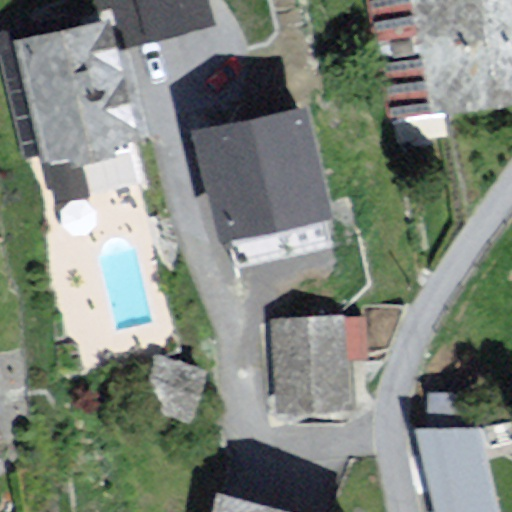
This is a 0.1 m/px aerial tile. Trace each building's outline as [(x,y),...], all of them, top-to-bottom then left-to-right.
[(112,0),(76,0),(9,21),(50,151),(150,120),(112,0)] [(213,19),(212,0),(132,0),(133,22),(213,19)] [(511,0),(400,0),(424,121),(511,104),(511,0)] [(371,116),(261,136),(286,281),(397,261),(371,116)] [(347,315),(265,322),(273,423),(355,416),(347,315)] [(499,511),(492,404),(428,408),(435,511),(499,511)] [(284,511),(204,497),(201,511),(284,511)]
